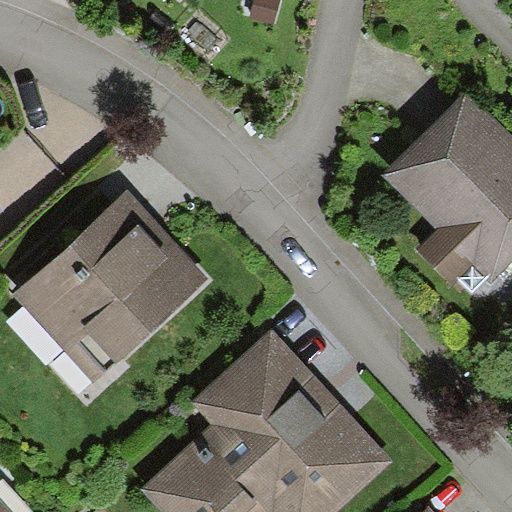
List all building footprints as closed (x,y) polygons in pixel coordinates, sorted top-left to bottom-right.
[(256,0),(252,19),(276,24),(281,0),(256,0)] [(511,263),(511,133),(471,91),(386,174),(440,229),(416,252),(452,288),(459,280),(473,294),(487,280),(491,284),(511,263)] [(207,277),(125,190),(15,293),(97,380),(207,277)] [(211,423),(139,489),(160,511),(341,511),(394,463),(271,332),(193,404),(211,423)] [(10,511),(0,500),(0,511),(10,511)]
